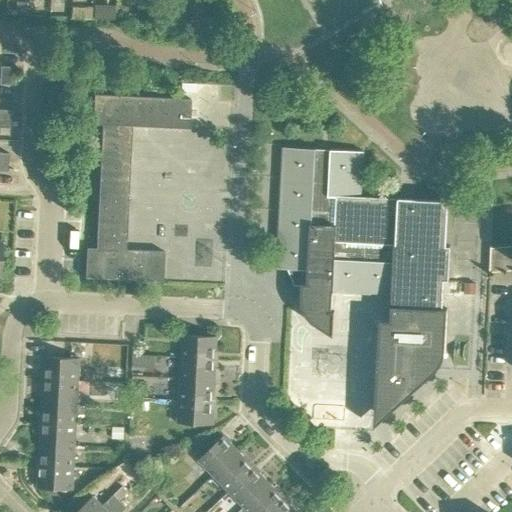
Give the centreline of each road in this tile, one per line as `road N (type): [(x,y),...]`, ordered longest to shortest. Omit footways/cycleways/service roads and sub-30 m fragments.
road 1 (residential): [(382,489),(349,460),(293,448),(255,407),(255,328),(235,309),(44,300)]
road 2 (residential): [(44,300),(48,213),(27,156),(32,53)]
road 3 (residential): [(382,489),(463,413),(511,410)]
road 4 (residential): [(0,426),(16,316),(44,300)]
